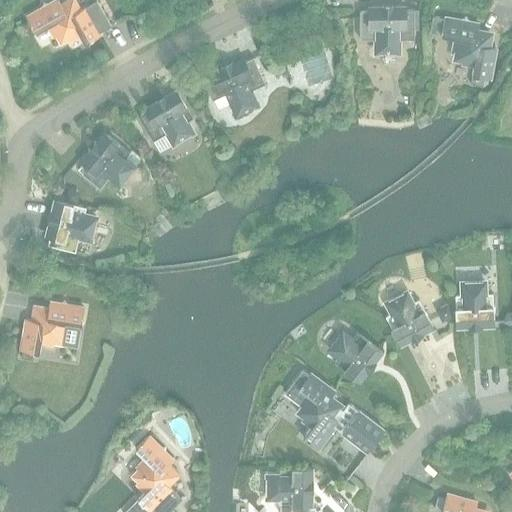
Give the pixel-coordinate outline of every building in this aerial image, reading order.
[(42,9),(27,17),(36,32),(51,24),(61,41),(78,31),(85,43),(100,34),(99,32),(111,25),(97,0),(77,11),(72,2),(62,7),(58,0),(57,0),(49,4),(43,3),(42,9)] [(414,10),(406,10),(406,8),(368,8),(368,10),(366,10),(360,10),(360,17),(360,39),(376,39),(376,51),(398,51),(398,39),(414,39),(414,10)] [(430,33),(441,35),(458,38),(454,58),(474,62),(472,75),(489,78),(495,47),(486,46),(488,35),(478,33),(479,24),(469,22),(466,17),(461,21),(433,16),(430,33)] [(245,60),(244,58),(210,74),(211,76),(209,77),(203,80),(206,85),(212,99),(227,93),(237,113),(257,104),(250,90),(265,83),(253,57),(245,60)] [(193,117),(177,90),(145,110),(146,111),(144,112),(144,113),(139,116),(142,121),(153,141),(167,132),(173,142),(193,131),(187,121),(193,117)] [(129,152),(106,133),(82,162),(83,163),(82,165),(78,170),(83,174),(100,188),(110,175),(119,182),(134,166),(125,158),(129,152)] [(56,199),(50,225),(47,236),(49,236),(49,238),(47,245),(54,246),(75,252),(79,236),(91,239),(96,217),(84,214),(86,207),(56,199)] [(494,323),(493,292),(485,293),(485,281),(462,282),(463,294),(455,294),(456,325),(494,323)] [(406,291),(386,301),(392,312),(385,316),(399,343),(433,326),(419,298),(412,302),(406,291)] [(64,322),(81,325),(84,308),(68,305),(64,300),(59,304),(50,302),(48,311),(38,309),(36,320),(27,318),(22,350),(21,358),(33,360),(34,352),(39,352),(41,339),(61,342),(64,322)] [(358,380),(381,350),(357,332),(352,338),(342,331),(329,348),(338,356),(334,362),(358,380)] [(343,409),(337,405),(329,399),(334,392),(302,368),(293,381),(285,393),(302,405),(297,411),(313,423),(303,437),(317,448),(327,435),(333,434),(332,428),(334,426),(367,451),(384,429),(348,402),(343,409)] [(138,498),(150,511),(151,510),(152,511),(167,511),(181,498),(172,489),(172,488),(166,482),(174,475),(166,467),(173,461),(166,454),(166,447),(159,447),(148,436),(135,448),(147,460),(133,474),(147,489),(138,498)] [(310,505),(310,467),(280,467),(280,475),(267,475),(267,497),(279,497),(279,511),(307,511),(308,507),(308,505),(310,505)] [(477,503),(447,494),(445,499),(437,497),(434,508),(442,510),(442,511),(445,511),(476,511),(474,511),(477,503)]
